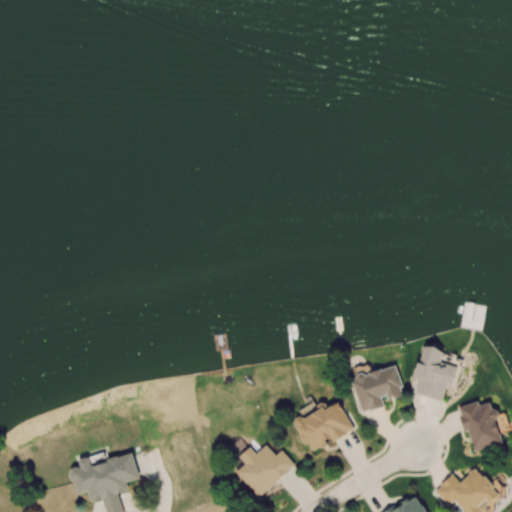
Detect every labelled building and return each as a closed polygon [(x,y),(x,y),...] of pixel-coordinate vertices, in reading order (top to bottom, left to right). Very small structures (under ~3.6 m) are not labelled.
[(415,393),(442,401),(446,386),(452,388),(458,368),(440,363),(444,351),(425,345),(415,377),(419,378),(415,393)] [(352,378),(362,413),(384,406),(383,400),(404,393),(396,366),(352,378)] [(474,452),(504,444),(492,402),(480,405),(479,401),(458,407),(465,432),(469,431),(474,452)] [(354,429),(339,402),(328,408),(325,404),(301,418),(300,416),(293,421),(311,453),(330,442),(331,443),(354,429)] [(258,498),(295,465),(282,449),(276,455),(266,444),(256,453),(250,447),(239,457),(245,464),(236,471),(258,498)] [(139,479),(133,452),(108,458),(109,462),(91,466),(89,457),(78,459),(80,467),(70,469),(76,494),(88,491),(91,501),(103,498),(106,511),(123,511),(119,493),(129,490),(127,482),(139,479)] [(435,491),(449,506),(455,500),(465,511),(484,511),(504,495),(477,466),(460,482),(453,475),(435,491)] [(385,511),(425,511),(417,495),(385,511)]
